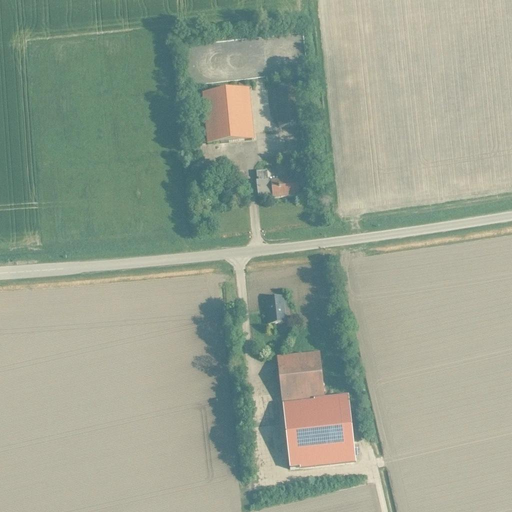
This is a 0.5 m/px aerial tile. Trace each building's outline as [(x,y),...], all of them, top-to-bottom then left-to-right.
[(278,127),(302,125),(298,89),(274,92),(278,127)] [(207,144),(253,140),(248,90),(202,94),(207,144)] [(255,172),(256,178),(257,178),(258,182),(256,182),(258,195),(269,194),(269,189),(271,189),(272,198),(298,196),(296,178),(270,180),(270,181),(268,181),(267,181),(266,171),(255,172)] [(267,325),(285,323),(282,297),(264,299),(267,325)] [(282,404),(323,399),(318,353),(277,358),(282,404)] [(346,399),(283,406),(290,470),(353,462),(346,399)]
